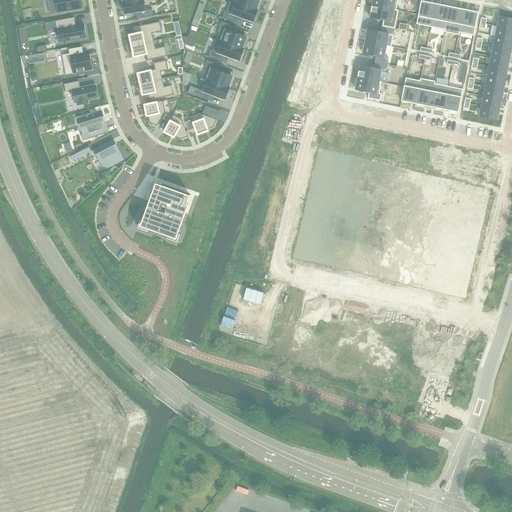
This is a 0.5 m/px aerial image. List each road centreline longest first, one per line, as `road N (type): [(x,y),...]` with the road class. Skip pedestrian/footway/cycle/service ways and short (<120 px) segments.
road 1 (secondary): [(433,511),(274,454),(149,371),(63,277),(0,149)]
road 2 (residential): [(329,110),(310,122),(271,276),(472,323),(473,317)]
road 3 (residential): [(152,152),(199,157),(232,134),(284,0)]
road 4 (residential): [(509,149),(329,110)]
road 5 (residential): [(473,317),(509,149)]
road 6 (residential): [(101,0),(130,129),(152,152)]
road 7 (residential): [(464,443),(502,326)]
